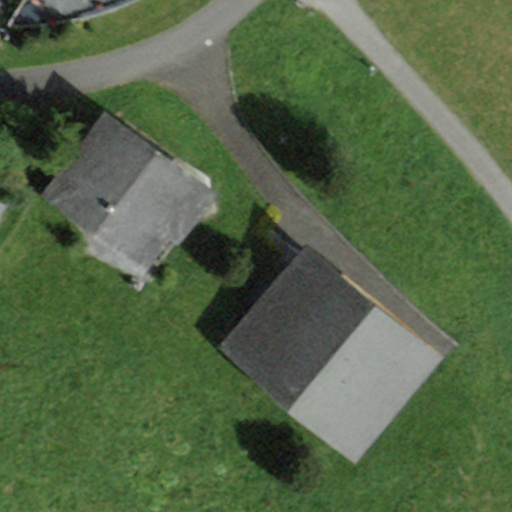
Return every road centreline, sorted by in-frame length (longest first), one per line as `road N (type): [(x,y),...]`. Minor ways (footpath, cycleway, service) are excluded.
road 1 (track): [(511,211),(340,0)]
road 2 (unclassified): [(0,98),(152,58),(245,0)]
